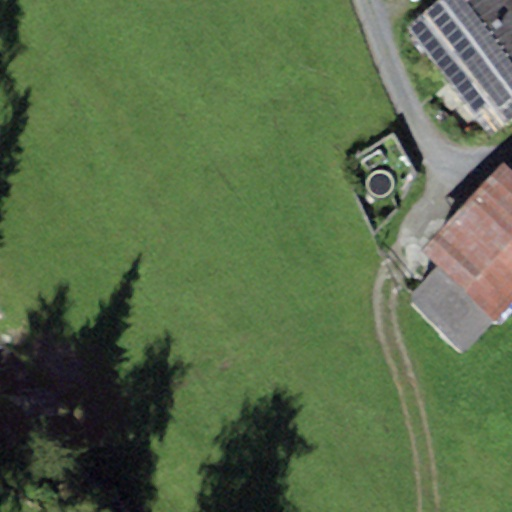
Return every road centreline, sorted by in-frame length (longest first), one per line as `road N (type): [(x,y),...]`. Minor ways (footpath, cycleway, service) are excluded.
road 1 (track): [(450,177),(399,258),(388,304),(411,396),(424,511)]
road 2 (track): [(450,177),(375,0)]
